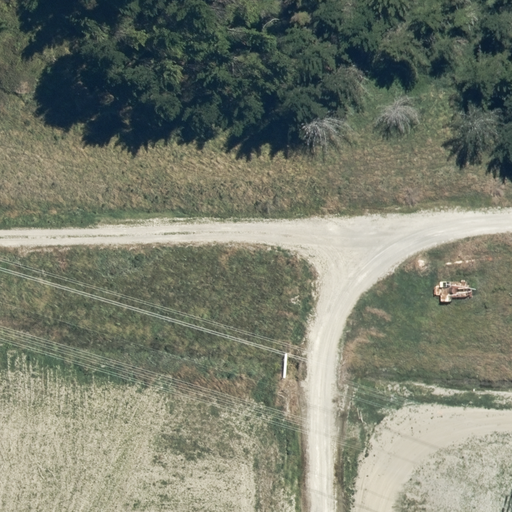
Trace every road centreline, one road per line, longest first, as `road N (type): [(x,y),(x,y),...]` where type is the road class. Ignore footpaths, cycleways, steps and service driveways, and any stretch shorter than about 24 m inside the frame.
road 1 (track): [(0,233),(511,220)]
road 2 (track): [(314,511),(311,376),(332,293),(358,256),(411,222)]
